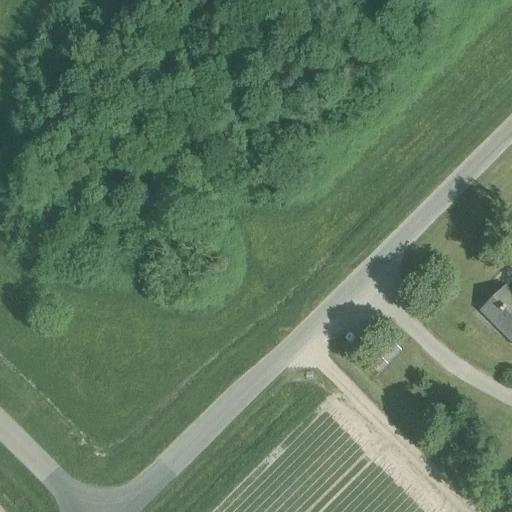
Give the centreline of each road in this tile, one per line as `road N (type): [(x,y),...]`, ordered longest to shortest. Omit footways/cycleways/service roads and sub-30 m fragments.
road 1 (unclassified): [(120,511),(511,124)]
road 2 (track): [(296,337),(473,511)]
